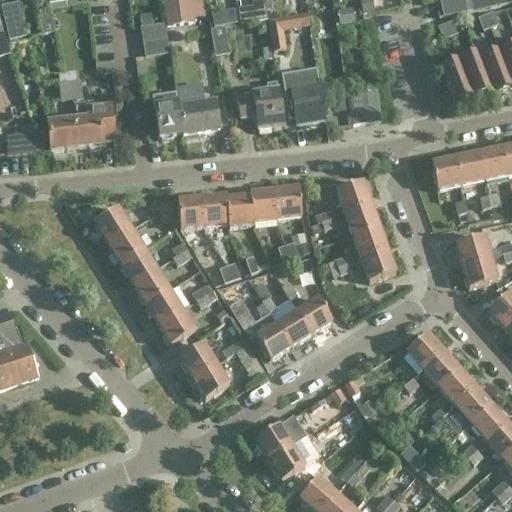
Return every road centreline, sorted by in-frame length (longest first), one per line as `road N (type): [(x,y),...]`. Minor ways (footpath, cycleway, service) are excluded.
road 1 (residential): [(0,197),(142,172),(389,151)]
road 2 (residential): [(171,454),(442,299)]
road 3 (tertiary): [(171,454),(0,258)]
road 4 (tertiary): [(171,454),(17,511)]
road 5 (residential): [(442,299),(389,151)]
road 6 (residential): [(389,151),(511,116)]
